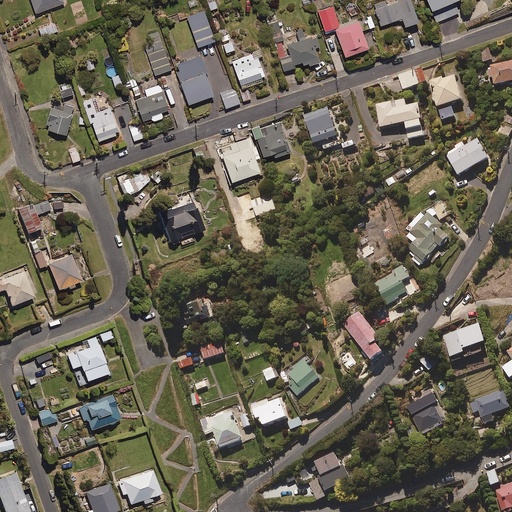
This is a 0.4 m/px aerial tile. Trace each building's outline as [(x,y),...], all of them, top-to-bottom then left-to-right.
[(63,1),(62,0),(29,0),(34,12),(63,1)] [(215,0),(207,0),(210,8),(217,6),(215,0)] [(417,19),(410,0),(396,0),(397,0),(373,9),(379,24),(400,16),(404,24),(417,19)] [(426,0),(436,21),(458,11),(453,0),(426,0)] [(338,25),(332,6),(317,11),(324,30),(338,25)] [(214,39),(203,10),(187,16),(197,45),(214,39)] [(373,25),(370,14),(361,17),(364,28),(373,25)] [(367,46),(357,18),(334,26),(344,55),(367,46)] [(282,38),(277,20),(268,23),(274,41),(282,38)] [(57,30),(54,22),(39,27),(42,35),(57,30)] [(304,38),(302,29),(288,33),(291,42),(286,43),(289,54),(279,57),(282,69),(295,65),(294,62),(301,60),(302,65),(318,60),(314,48),(319,46),(315,35),(304,38)] [(170,68),(157,32),(148,35),(152,45),(145,48),(154,74),(170,68)] [(233,48),(231,40),(222,43),(224,51),(233,48)] [(286,53),(281,40),(273,42),(278,56),(286,53)] [(206,70),(198,48),(186,52),(187,56),(173,61),(187,102),(212,93),(204,71),(206,70)] [(492,59),(488,48),(479,51),(483,62),(492,59)] [(262,55),(260,49),(252,51),(253,53),(231,60),(244,99),(250,97),(246,84),(265,78),(258,56),(262,55)] [(96,55),(83,58),(85,68),(98,65),(96,55)] [(511,80),(511,60),(490,65),(494,84),(511,80)] [(426,81),(421,67),(398,75),(403,89),(426,81)] [(103,87),(99,70),(88,73),(92,90),(103,87)] [(121,83),(118,73),(111,76),(114,85),(121,83)] [(140,92),(134,73),(122,77),(126,88),(131,86),(133,95),(140,92)] [(461,99),(454,73),(430,80),(440,119),(454,116),(451,102),(461,99)] [(83,80),(77,81),(80,94),(86,92),(83,80)] [(68,81),(57,85),(62,97),(73,93),(68,81)] [(167,108),(159,84),(144,89),(146,95),(134,99),(141,119),(150,116),(151,119),(162,116),(160,110),(167,108)] [(240,102),(234,88),(220,94),(226,108),(240,102)] [(105,93),(82,100),(89,121),(91,120),(97,139),(118,132),(105,93)] [(405,105),(404,98),(375,104),(380,127),(405,122),(408,138),(423,135),(416,102),(405,105)] [(73,105),(51,99),(43,126),(65,133),(73,105)] [(337,135),(327,107),(304,115),(314,143),(337,135)] [(511,115),(507,112),(503,120),(511,124),(511,115)] [(290,151),(278,121),(261,128),(259,124),(252,127),(263,155),(272,152),(274,157),(290,151)] [(143,137),(138,123),(129,126),(133,140),(143,137)] [(511,128),(502,123),(498,132),(508,137),(511,128)] [(258,157),(251,137),(218,148),(229,180),(259,170),(255,158),(258,157)] [(488,157),(477,138),(464,145),(462,141),(455,145),(456,148),(446,154),(458,174),(488,157)] [(208,155),(204,141),(192,144),(196,159),(208,155)] [(80,159),(76,146),(68,148),(72,161),(80,159)] [(122,194),(138,188),(149,179),(146,170),(133,174),(132,172),(117,177),(122,194)] [(163,177),(157,170),(150,176),(156,183),(163,177)] [(391,175),(385,179),(389,186),(396,182),(391,175)] [(375,193),(372,185),(364,188),(368,196),(375,193)] [(276,209),(271,194),(251,200),(256,216),(276,209)] [(452,212),(443,199),(422,211),(393,238),(419,265),(448,238),(440,230),(445,225),(441,221),(452,212)] [(50,209),(47,200),(32,206),(30,202),(16,208),(26,233),(40,227),(35,214),(50,209)] [(203,229),(193,200),(158,212),(168,240),(178,237),(180,244),(194,239),(192,232),(203,229)] [(45,264),(35,237),(28,240),(38,267),(45,264)] [(373,252),(366,239),(358,243),(366,256),(373,252)] [(73,286),(72,282),(80,279),(70,254),(46,263),(56,288),(64,285),(65,289),(73,286)] [(410,276),(402,266),(373,285),(387,305),(407,291),(401,282),(410,276)] [(32,295),(23,269),(0,277),(0,288),(3,287),(9,304),(32,295)] [(267,277),(257,281),(262,293),(271,290),(267,277)] [(203,284),(173,292),(183,330),(213,322),(203,284)] [(478,317),(475,303),(463,306),(467,319),(478,317)] [(379,337),(359,311),(342,324),(371,360),(382,351),(374,341),(379,337)] [(485,341),(479,322),(443,334),(450,357),(452,356),(454,361),(482,351),(479,342),(485,341)] [(112,337),(110,330),(99,334),(101,341),(112,337)] [(107,372),(95,337),(81,341),(83,346),(65,352),(70,367),(79,364),(84,379),(107,372)] [(224,352),(219,338),(200,345),(204,359),(224,352)] [(511,347),(507,351),(511,359),(511,360),(502,367),(510,378),(511,376),(511,347)] [(443,358),(437,350),(422,363),(428,370),(443,358)] [(191,356),(177,362),(181,369),(194,364),(191,356)] [(303,359),(281,378),(297,396),(319,377),(303,359)] [(277,377),(273,366),(262,371),(267,381),(277,377)] [(447,420),(430,388),(404,402),(421,434),(447,420)] [(510,406),(503,389),(469,402),(474,413),(479,411),(484,424),(494,420),(491,414),(510,406)] [(119,417),(110,394),(77,406),(82,420),(85,419),(89,429),(119,417)] [(42,398),(34,400),(37,409),(45,407),(42,398)] [(286,416),(279,398),(268,402),(267,399),(251,405),(256,418),(259,417),(262,425),(286,416)] [(56,420),(53,407),(37,412),(41,425),(56,420)] [(242,440),(231,409),(204,418),(209,434),(213,432),(218,448),(242,440)] [(251,425),(248,413),(240,415),(243,428),(251,425)] [(302,424),(298,416),(287,422),(291,429),(302,424)] [(490,435),(488,427),(478,430),(480,438),(490,435)] [(55,433),(49,434),(52,446),(57,445),(55,433)] [(12,439),(0,440),(0,448),(14,447),(12,439)] [(340,465),(334,452),(294,471),(301,485),(308,481),(317,500),(328,494),(326,490),(350,478),(343,464),(340,465)] [(500,483),(495,469),(486,472),(491,486),(500,483)] [(30,511),(16,470),(0,476),(0,495),(5,511),(30,511)] [(159,492),(152,470),(117,482),(121,495),(125,493),(131,511),(152,504),(149,495),(159,492)] [(511,482),(495,489),(504,511),(511,508),(511,482)] [(111,511),(118,510),(109,483),(84,491),(91,511),(90,511),(111,511)]
